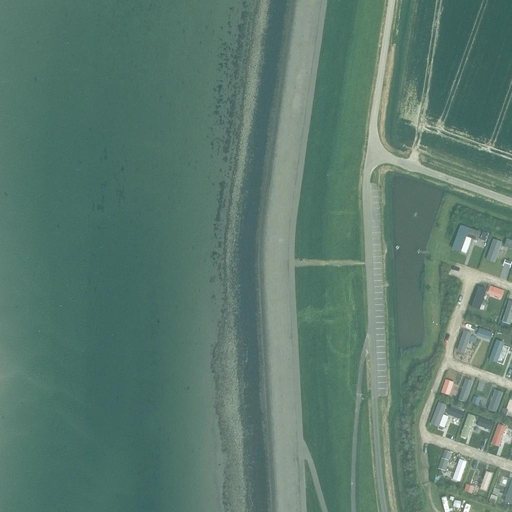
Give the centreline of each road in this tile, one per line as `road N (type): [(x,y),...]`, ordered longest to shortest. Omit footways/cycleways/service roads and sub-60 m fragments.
road 1 (unclassified): [(385,511),(370,331),(369,153)]
road 2 (unclassified): [(369,153),(391,0)]
road 3 (unclassified): [(511,202),(369,153)]
